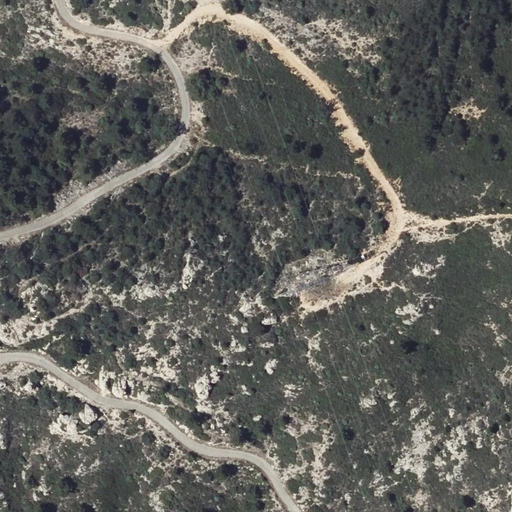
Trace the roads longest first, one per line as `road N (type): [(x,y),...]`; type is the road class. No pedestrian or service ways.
road 1 (track): [(152,46),(187,15),(236,21),(317,78),(351,119),(394,205),(394,237),(347,282)]
road 2 (track): [(0,236),(41,224),(163,157),(186,124),(183,85),(164,54),(80,29),(59,0)]
road 3 (track): [(297,511),(257,458),(200,449),(145,409),(96,397),(45,363),(0,359)]
